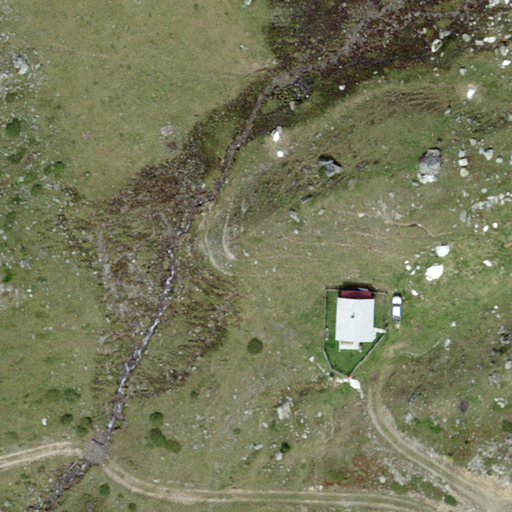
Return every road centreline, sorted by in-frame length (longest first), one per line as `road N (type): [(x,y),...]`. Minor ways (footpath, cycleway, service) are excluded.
road 1 (track): [(391,511),(304,496),(207,496),(149,486),(70,447),(0,461)]
road 2 (track): [(372,377),(386,426),(503,511)]
